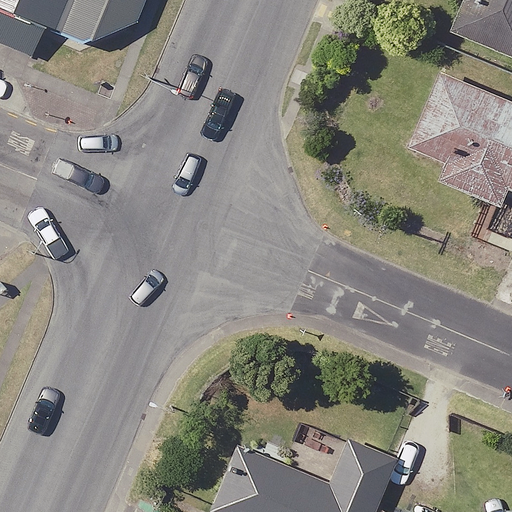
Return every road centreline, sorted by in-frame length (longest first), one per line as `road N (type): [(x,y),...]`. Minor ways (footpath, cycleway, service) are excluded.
road 1 (residential): [(511,356),(219,235),(165,223)]
road 2 (secondary): [(165,223),(41,511)]
road 3 (secondary): [(256,0),(165,223)]
road 4 (residential): [(0,166),(99,208),(165,223)]
